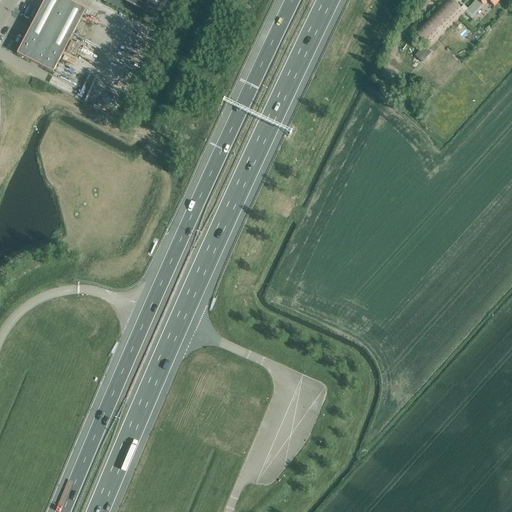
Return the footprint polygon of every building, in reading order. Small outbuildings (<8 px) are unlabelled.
[(66,0),(44,0),(36,18),(17,54),(53,72),(85,10),(66,0)] [(119,0),(153,18),(161,0),(119,0)] [(465,13),(451,0),(443,0),(412,31),(429,48),(465,13)] [(478,1),(473,6),(479,11),(483,6),(483,5),(487,1),(493,7),(499,0),(478,0),(478,1)] [(415,57),(421,62),(429,52),(424,47),(415,57)]
